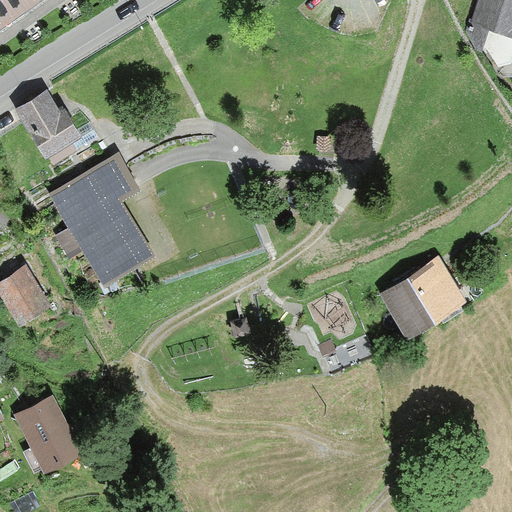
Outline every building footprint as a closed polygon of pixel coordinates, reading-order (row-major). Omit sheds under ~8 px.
[(474,48),(509,58),(511,48),(511,0),(475,0),(466,33),(474,48)] [(45,85),(13,106),(51,164),(76,148),(68,137),(80,130),(63,104),(59,106),(45,85)] [(139,183),(117,148),(47,191),(68,226),(54,234),(67,255),(80,246),(102,282),(154,251),(120,195),(139,183)] [(465,295),(436,251),(376,290),(405,334),(465,295)] [(49,299),(24,261),(0,276),(0,293),(17,320),(49,299)] [(377,355),(343,280),(294,302),(304,323),(316,318),(326,340),(315,345),(329,377),(377,355)] [(43,469),(83,447),(52,391),(12,413),(43,469)] [(207,511),(277,486),(276,484),(289,479),(277,445),(264,450),(262,447),(193,472),(207,511)]
